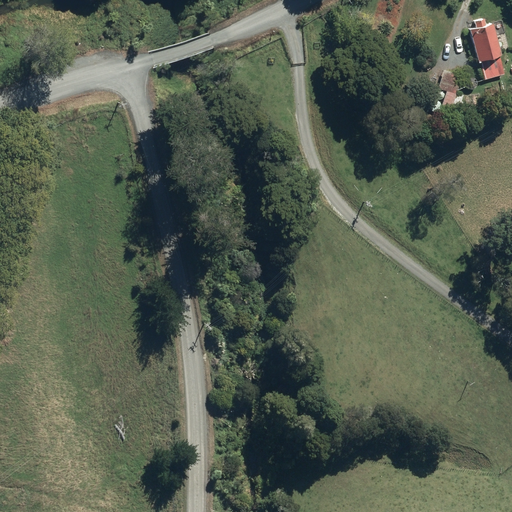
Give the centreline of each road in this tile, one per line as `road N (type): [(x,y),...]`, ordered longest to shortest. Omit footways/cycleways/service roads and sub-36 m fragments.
road 1 (unclassified): [(126,67),(184,312),(194,511)]
road 2 (secondary): [(126,67),(303,0)]
road 3 (secondary): [(0,108),(126,67)]
